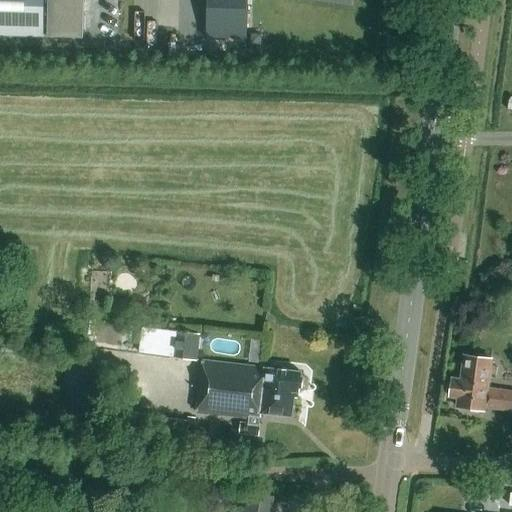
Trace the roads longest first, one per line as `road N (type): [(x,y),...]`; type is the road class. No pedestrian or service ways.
road 1 (tertiary): [(390,468),(449,0)]
road 2 (residential): [(390,468),(511,460)]
